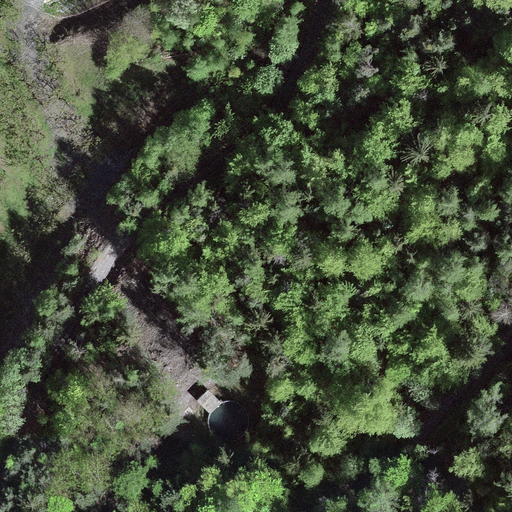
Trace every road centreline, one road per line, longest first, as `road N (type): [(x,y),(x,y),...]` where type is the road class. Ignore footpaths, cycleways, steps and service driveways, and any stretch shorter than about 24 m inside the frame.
road 1 (track): [(331,0),(271,127),(88,302),(0,507)]
road 2 (track): [(321,511),(511,347)]
